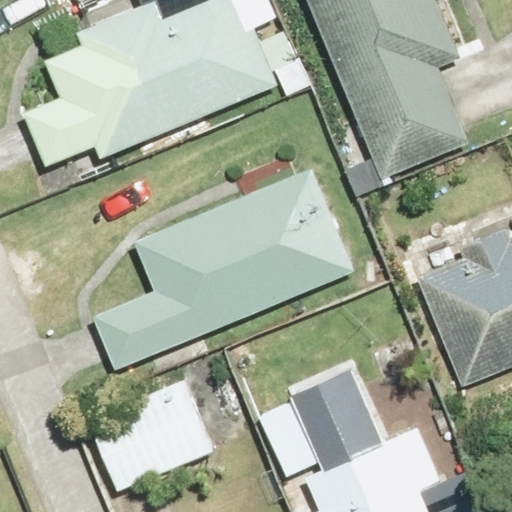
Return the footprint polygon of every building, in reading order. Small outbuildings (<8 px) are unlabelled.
[(97,142),(276,69),(247,0),(105,0),(75,13),(80,24),(41,39),(58,80),(20,95),(42,149),(92,128),(97,142)] [(446,0),(314,0),(380,162),(472,125),(441,50),(463,41),(446,0)] [(312,151),(131,221),(152,273),(83,300),(104,351),(352,255),(312,151)] [(412,262),(458,372),(511,349),(511,221),(507,224),(500,208),(452,227),(459,243),(412,262)] [(117,488),(217,446),(188,378),(88,419),(117,488)] [(274,511),(433,511),(419,478),(438,470),(413,411),(302,458),(317,494),(274,511)]
